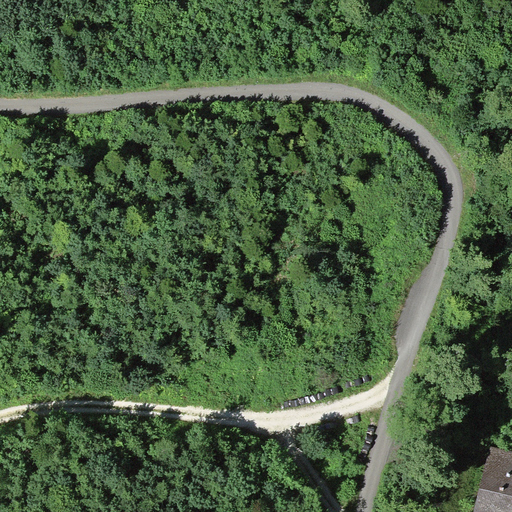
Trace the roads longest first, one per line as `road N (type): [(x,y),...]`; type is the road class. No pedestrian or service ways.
road 1 (residential): [(361,511),(454,198),(446,163),(391,113),(335,91),(0,106)]
road 2 (track): [(0,417),(91,405),(275,422),(397,390)]
